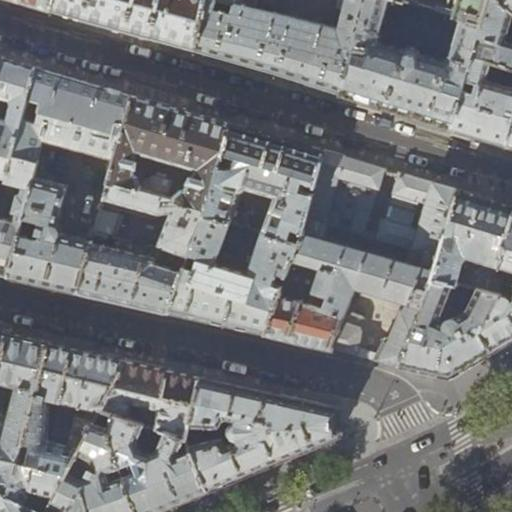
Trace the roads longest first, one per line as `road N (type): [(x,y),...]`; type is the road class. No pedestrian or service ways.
road 1 (residential): [(511,174),(0,24)]
road 2 (residential): [(415,446),(396,405),(370,382),(0,300)]
road 3 (secondary): [(415,446),(271,511)]
